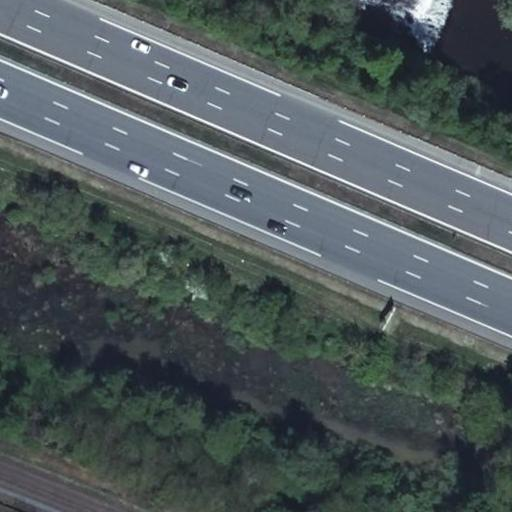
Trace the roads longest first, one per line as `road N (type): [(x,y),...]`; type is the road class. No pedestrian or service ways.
road 1 (motorway): [(511,222),(0,4)]
road 2 (motorway): [(0,89),(511,306)]
